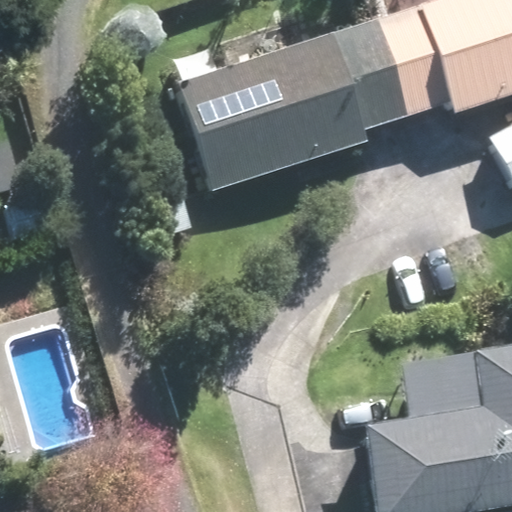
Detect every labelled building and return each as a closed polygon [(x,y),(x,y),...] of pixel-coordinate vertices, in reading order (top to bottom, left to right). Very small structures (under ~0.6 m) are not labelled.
[(511,97),(511,0),(470,0),(372,31),(398,113),(438,100),(444,119),(511,97)] [(363,37),(174,97),(206,198),(355,150),(349,131),(389,119),(363,37)] [(511,135),(487,149),(510,193),(511,192),(511,135)] [(42,184),(0,200),(0,223),(12,253),(62,233),(42,184)] [(468,429),(361,445),(370,511),(491,511),(511,509),(511,372),(461,380),(468,429)]
